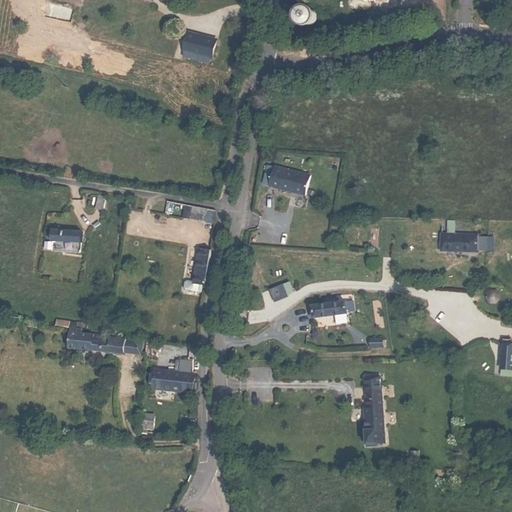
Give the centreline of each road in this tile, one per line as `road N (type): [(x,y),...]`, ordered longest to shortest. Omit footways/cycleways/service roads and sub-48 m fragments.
road 1 (tertiary): [(225,206),(205,343),(201,436),(214,445)]
road 2 (tertiary): [(214,445),(238,208)]
road 3 (unclassified): [(225,206),(0,167)]
road 4 (tertiary): [(267,64),(357,59),(463,36)]
road 5 (unknown): [(219,382),(365,389)]
road 6 (tertiary): [(259,76),(250,86),(225,206)]
road 7 (tertiary): [(238,208),(259,76)]
